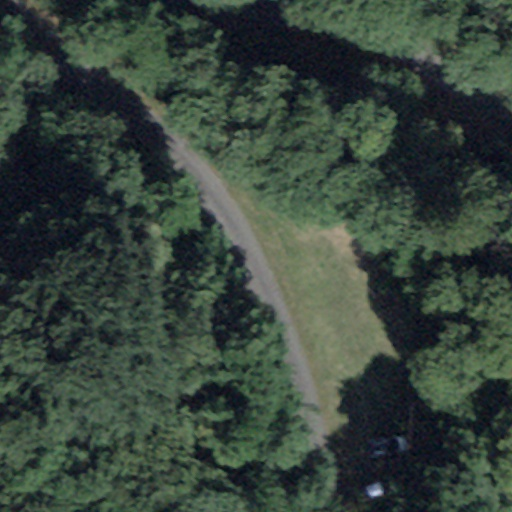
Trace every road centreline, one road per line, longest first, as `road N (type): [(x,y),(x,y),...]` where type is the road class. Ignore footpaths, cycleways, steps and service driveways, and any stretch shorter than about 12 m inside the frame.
road 1 (unclassified): [(332,511),(196,183),(0,5)]
road 2 (unclassified): [(231,0),(306,11),(409,44),(511,111)]
